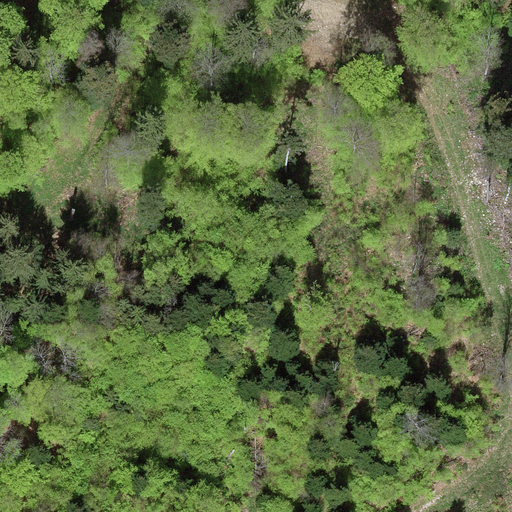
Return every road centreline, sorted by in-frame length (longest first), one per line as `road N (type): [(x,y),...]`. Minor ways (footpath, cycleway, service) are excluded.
road 1 (track): [(511,364),(423,81),(368,29),(308,0)]
road 2 (track): [(413,511),(478,475),(511,436)]
